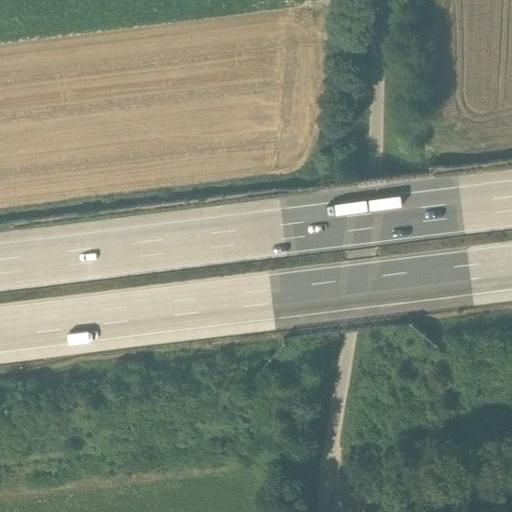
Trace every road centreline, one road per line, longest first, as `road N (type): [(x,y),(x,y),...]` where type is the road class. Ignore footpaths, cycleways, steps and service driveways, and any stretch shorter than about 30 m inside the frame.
road 1 (motorway): [(511,205),(0,269)]
road 2 (motorway): [(0,329),(511,266)]
road 3 (track): [(371,179),(386,0)]
road 4 (track): [(329,511),(346,334)]
road 5 (track): [(349,511),(511,487)]
road 6 (track): [(346,334),(371,179)]
